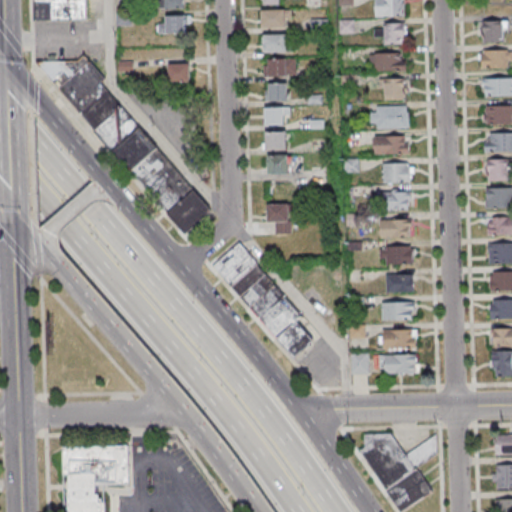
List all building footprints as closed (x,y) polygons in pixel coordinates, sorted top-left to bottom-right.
[(33,0),(34,20),(86,20),(86,0),(33,0)] [(183,0),(161,0),(162,10),(184,10),(183,0)] [(405,0),(375,0),(376,16),(406,16),(405,0)] [(261,28),(289,28),(289,10),(261,10),(261,28)] [(158,16),(158,34),(186,34),(186,16),(158,16)] [(504,20),(479,20),(479,42),(504,42),(504,20)] [(407,43),(407,23),(383,23),(383,43),(407,43)] [(262,35),(262,53),(292,53),(292,35),(262,35)] [(481,67),(511,67),(511,49),(481,49),(481,67)] [(406,52),(372,52),(372,70),(406,70),(406,52)] [(82,53),(62,69),(52,56),(42,64),(181,239),(211,215),(82,53)] [(267,59),(267,78),(297,78),(297,59),(267,59)] [(190,82),(190,63),(168,63),(168,82),(190,82)] [(406,78),(380,78),(380,99),(406,99),(406,78)] [(511,94),(511,78),(484,78),(484,95),(511,94)] [(265,84),(265,102),(289,102),(289,84),(265,84)] [(484,124),(511,123),(511,105),(484,105),(484,124)] [(409,106),(375,106),(375,128),(409,128),(409,106)] [(287,126),(287,108),(264,108),(264,126),(287,126)] [(511,151),(511,132),(485,133),(485,152),(511,151)] [(265,151),(289,151),(289,133),(265,133),(265,151)] [(409,136),(374,136),(374,154),(409,154),(409,136)] [(291,174),(291,156),(267,156),(267,174),(291,174)] [(509,159),(484,159),(484,180),(509,180),(509,159)] [(412,163),(383,163),(383,182),(412,182),(412,163)] [(511,187),(486,188),(486,208),(511,207),(511,187)] [(411,209),(411,191),(383,191),(383,209),(411,209)] [(292,204),(267,204),(267,223),(276,223),(276,234),(292,234),(292,204)] [(511,216),(487,216),(487,235),(511,235),(511,216)] [(412,218),(379,218),(379,237),(412,237),(412,218)] [(489,263),(511,262),(511,242),(489,243),(489,263)] [(241,244),(215,264),(292,363),(318,343),(241,244)] [(413,263),(413,245),(380,245),(380,263),(413,263)] [(489,290),(511,290),(511,270),(489,271),(489,290)] [(386,292),(415,292),(415,273),(386,273),(386,292)] [(511,298),(489,299),(489,318),(511,317),(511,298)] [(415,302),(382,302),(382,320),(415,320),(415,302)] [(361,325),(351,327),(353,338),(363,336),(361,325)] [(490,345),(511,345),(511,327),(490,328),(490,345)] [(415,349),(415,330),(382,330),(382,349),(415,349)] [(492,375),(511,375),(511,350),(492,351),(492,375)] [(369,355),(351,355),(351,375),(369,375),(369,355)] [(416,356),(380,356),(380,374),(416,374),(416,356)] [(361,450),(399,511),(400,511),(433,492),(418,467),(441,452),(432,438),(405,455),(388,428),(365,441),(368,445),(361,450)] [(495,454),(511,454),(511,434),(495,434),(495,454)] [(60,511),(59,447),(125,445),(127,484),(101,485),(102,511),(60,511)] [(511,464),(494,464),(494,488),(511,488),(511,464)] [(511,511),(511,498),(495,498),(495,511),(511,511)]
